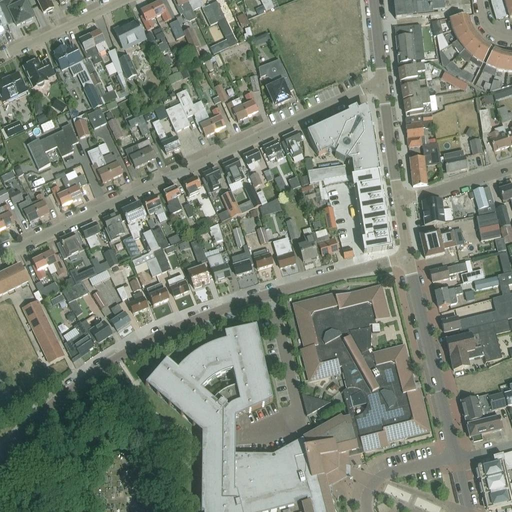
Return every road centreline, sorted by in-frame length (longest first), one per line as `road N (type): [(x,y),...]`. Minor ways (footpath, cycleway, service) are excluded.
road 1 (unclassified): [(0,453),(79,382),(175,328),(405,257)]
road 2 (residential): [(0,252),(383,82)]
road 3 (unclassified): [(457,460),(405,257)]
road 4 (residential): [(0,57),(120,0)]
